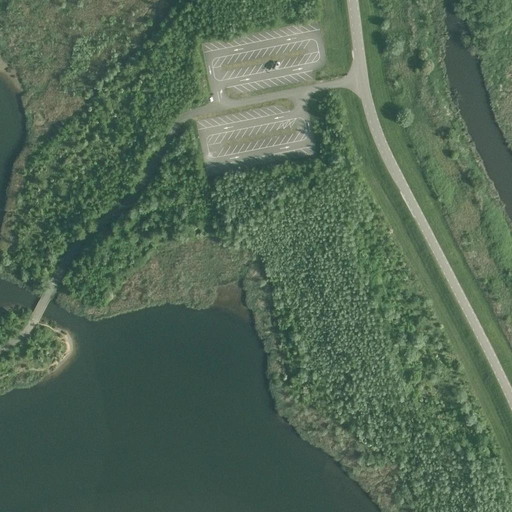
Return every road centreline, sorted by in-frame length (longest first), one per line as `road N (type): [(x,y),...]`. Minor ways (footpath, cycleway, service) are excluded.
road 1 (unclassified): [(511,402),(373,129),(361,77)]
road 2 (unclassified): [(216,107),(361,77)]
